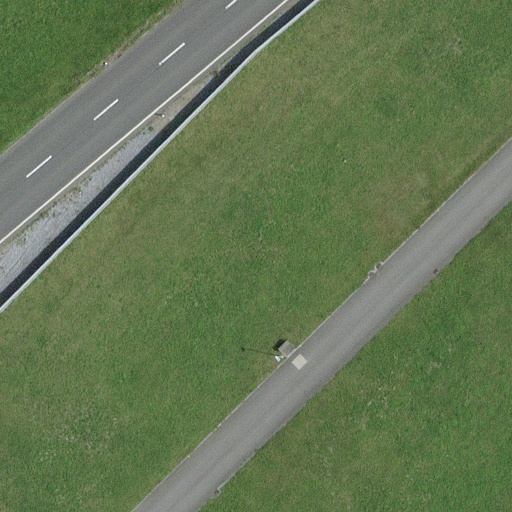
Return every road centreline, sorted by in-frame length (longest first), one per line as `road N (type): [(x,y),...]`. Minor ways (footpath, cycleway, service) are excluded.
road 1 (unclassified): [(139,511),(511,155)]
road 2 (primary): [(241,0),(0,204)]
